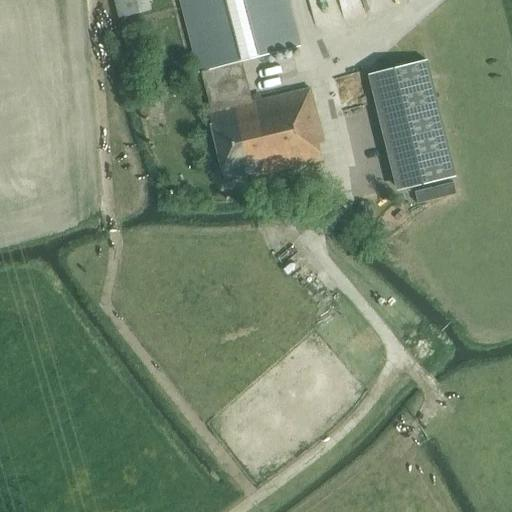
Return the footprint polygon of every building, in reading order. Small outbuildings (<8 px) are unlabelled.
[(113,0),(119,20),(152,12),(148,0),(113,0)] [(181,0),(200,73),(201,72),(212,112),(208,113),(224,180),(249,174),(250,178),(323,161),(319,144),(324,143),(311,89),(252,103),(241,62),(299,47),(287,0),(181,0)] [(311,0),(317,28),(346,22),(341,0),(311,0)] [(372,74),(400,190),(454,177),(426,61),(372,74)] [(417,204),(456,194),(453,183),(415,193),(417,204)]
